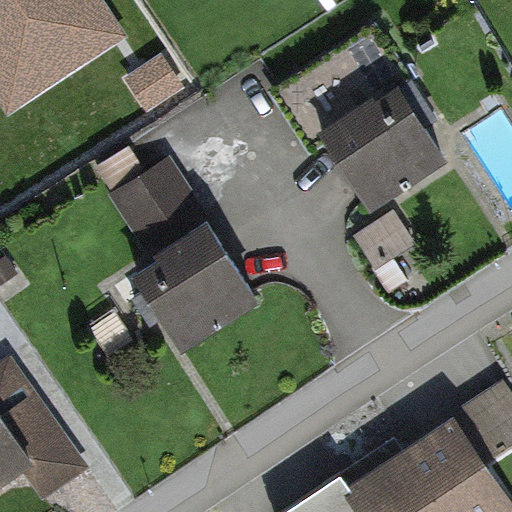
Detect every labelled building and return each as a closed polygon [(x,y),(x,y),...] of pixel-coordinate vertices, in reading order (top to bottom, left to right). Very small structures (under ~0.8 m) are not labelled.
[(113,0),(0,0),(0,90),(11,107),(132,29),(113,0)] [(168,48),(130,73),(153,107),(191,81),(168,48)] [(414,69),(322,124),(366,198),(458,143),(414,69)] [(224,198),(126,263),(174,334),(271,269),(224,198)] [(360,229),(396,285),(439,257),(403,201),(360,229)] [(0,506),(82,450),(23,365),(0,380),(0,506)] [(511,511),(511,479),(474,420),(354,496),(364,511),(511,511)]
